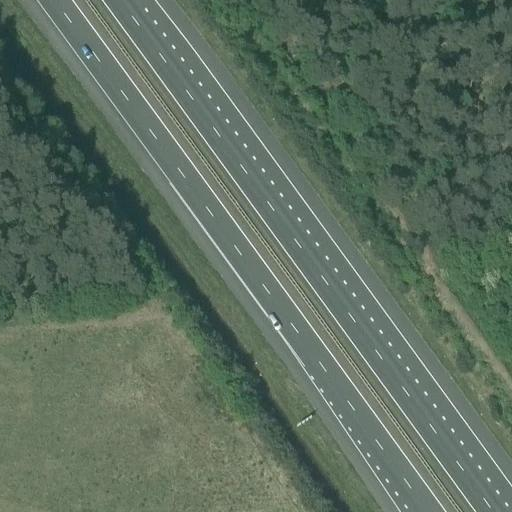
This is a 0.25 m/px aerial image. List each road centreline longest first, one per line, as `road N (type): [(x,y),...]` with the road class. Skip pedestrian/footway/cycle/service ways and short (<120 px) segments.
road 1 (motorway): [(49,0),(424,511)]
road 2 (motorway): [(491,511),(120,0)]
